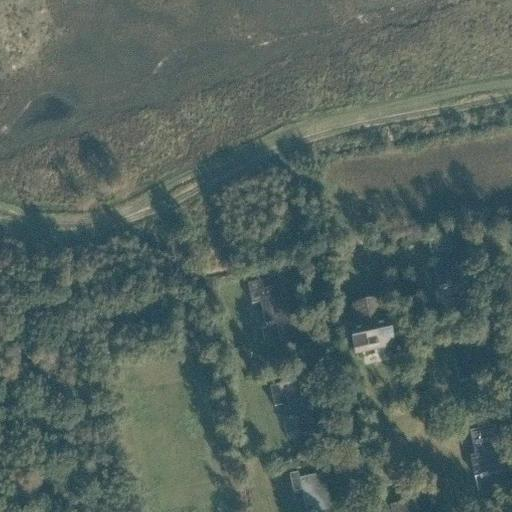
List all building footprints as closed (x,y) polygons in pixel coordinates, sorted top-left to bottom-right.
[(463,286),(453,238),(428,244),(439,293),(449,290),(453,305),(471,301),(467,286),(463,286)] [(282,288),(263,292),(261,284),(247,287),(251,307),(260,305),(265,330),(276,328),(280,344),(294,341),(282,288)] [(359,327),(349,329),(355,356),(393,348),(392,343),(399,341),(397,332),(390,333),(387,321),(380,322),(376,303),(355,308),(359,327)] [(484,381),(476,345),(451,350),(459,387),(484,381)] [(303,382),(278,387),(270,389),(272,401),(281,399),(286,424),(297,421),(300,438),(314,435),(303,382)] [(480,432),(469,434),(475,458),(470,460),(474,480),(479,479),(479,481),(487,479),(486,477),(494,475),(498,493),(511,490),(508,474),(504,475),(496,439),(482,442),(480,432)] [(331,511),(324,476),(299,481),(290,483),(293,495),(301,493),(305,511),(331,511)] [(389,508),(390,511),(427,511),(424,493),(407,497),(409,504),(389,508)]
